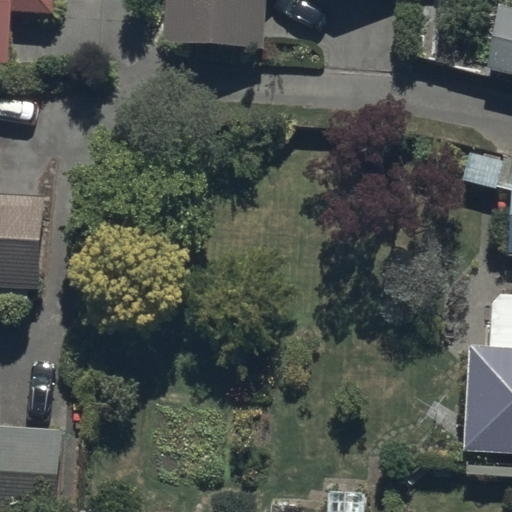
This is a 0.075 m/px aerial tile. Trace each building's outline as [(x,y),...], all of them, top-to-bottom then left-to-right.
[(0,0),(0,66),(14,67),(15,16),(56,17),(56,0),(0,0)] [(169,0),(169,50),(267,53),(267,0),(169,0)] [(511,9),(502,8),(490,74),(511,77),(511,9)] [(0,293),(41,294),(43,200),(0,199),(0,293)] [(511,343),(468,342),(463,458),(511,460),(511,343)] [(0,511),(62,511),(64,434),(0,432),(0,511)]
